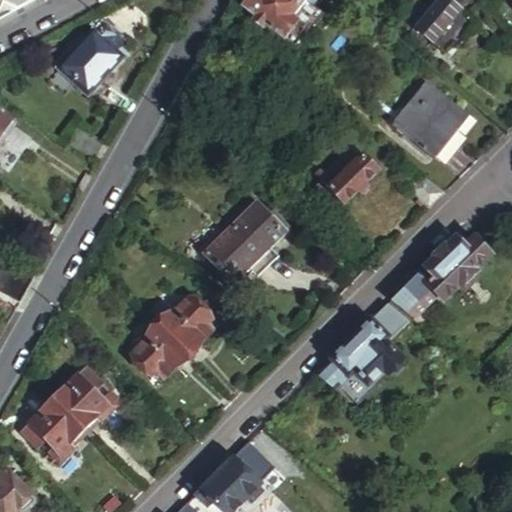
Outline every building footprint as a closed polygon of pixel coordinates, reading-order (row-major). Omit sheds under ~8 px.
[(0,0),(0,10),(3,4),(19,12),(40,0),(0,0)] [(301,20),(313,6),(305,0),(251,0),(244,9),(258,21),(255,24),(266,34),(269,30),(287,45),(305,24),(301,20)] [(403,16),(414,4),(409,0),(404,0),(396,10),(403,16)] [(423,12),(414,4),(403,16),(398,23),(438,59),(444,52),(448,56),(472,31),(439,2),(433,10),(428,5),(423,12)] [(106,35),(95,27),(55,71),(84,96),(117,59),(109,52),(113,47),(103,39),(106,35)] [(455,114),(422,86),(388,127),(420,155),(455,114)] [(0,136),(11,121),(0,114),(0,154),(4,150),(3,142),(0,139),(0,136)] [(98,145),(69,128),(61,144),(90,159),(98,145)] [(374,170),(348,147),(323,177),(319,173),(312,181),(317,184),(309,193),(320,202),(327,193),(343,206),(374,170)] [(442,196),(416,175),(402,192),(426,212),(442,196)] [(281,237),(252,208),(201,262),(230,290),(281,237)] [(454,240),(389,305),(414,325),(438,299),(444,305),(460,288),(463,291),(477,278),(474,274),(489,259),(471,241),(462,248),(454,240)] [(35,274),(3,260),(0,266),(0,294),(19,303),(35,274)] [(185,300),(155,330),(186,362),(197,352),(194,348),(214,331),(185,300)] [(387,307),(316,379),(337,397),(350,384),(365,397),(379,383),(383,387),(401,370),(381,351),(386,347),(388,349),(409,327),(387,307)] [(186,362),(155,330),(126,358),(154,387),(175,367),(179,370),(186,362)] [(83,373),(50,405),(79,435),(105,410),(91,395),(98,389),(83,373)] [(79,435),(50,405),(18,435),(33,452),(40,444),(54,459),(79,435)] [(248,447),(195,500),(207,511),(212,507),(217,511),(239,511),(246,506),(250,510),(255,505),(251,500),(256,495),(247,485),(267,465),(248,447)] [(27,511),(34,506),(3,473),(0,476),(0,511),(27,511)] [(207,511),(195,500),(183,511),(207,511)]
